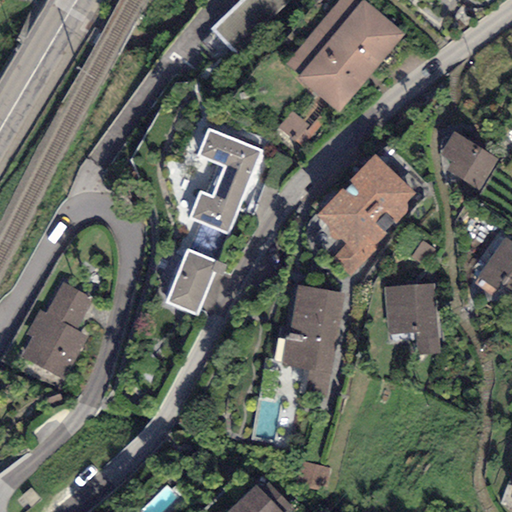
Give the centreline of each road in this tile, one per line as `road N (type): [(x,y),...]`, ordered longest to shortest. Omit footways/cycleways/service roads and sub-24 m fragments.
road 1 (residential): [(71,511),(158,429),(297,187),(336,147),(511,12)]
road 2 (residential): [(0,340),(72,216),(110,211),(124,225),(130,255),(86,404),(0,491)]
road 3 (secondary): [(0,128),(76,0)]
